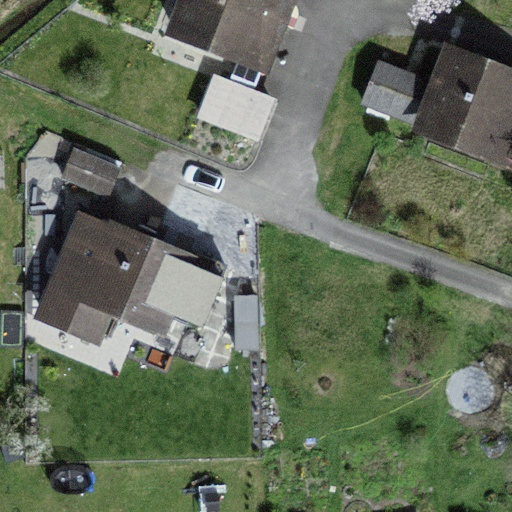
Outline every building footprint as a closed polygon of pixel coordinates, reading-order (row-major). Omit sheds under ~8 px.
[(306,0),(186,0),(172,43),(279,80),(306,0)] [(428,46),(398,34),(367,113),(415,132),(432,87),(414,80),(428,46)] [(511,74),(453,54),(422,143),(511,173),(511,74)] [(281,105),(219,83),(205,125),(266,146),(281,105)] [(108,197),(120,170),(74,149),(62,176),(108,197)] [(219,270),(88,217),(40,333),(111,362),(125,329),(186,353),(219,270)]
